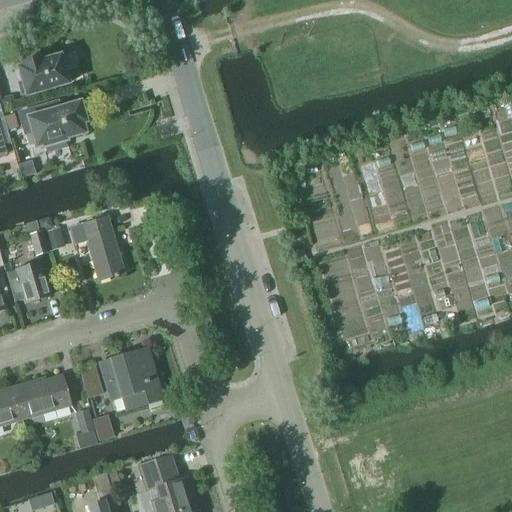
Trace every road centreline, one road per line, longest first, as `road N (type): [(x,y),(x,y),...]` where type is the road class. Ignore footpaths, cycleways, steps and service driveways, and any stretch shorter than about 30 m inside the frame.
road 1 (tertiary): [(161,0),(284,389)]
road 2 (residential): [(0,358),(178,305),(212,411)]
road 3 (tertiary): [(284,389),(320,511)]
